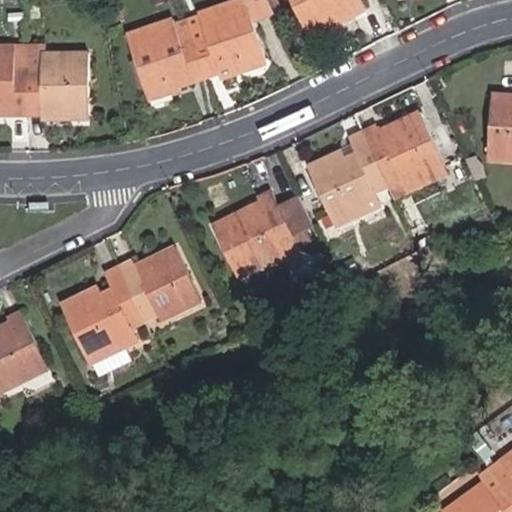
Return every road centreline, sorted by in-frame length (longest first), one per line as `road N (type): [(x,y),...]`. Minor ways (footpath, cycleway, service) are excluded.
road 1 (residential): [(128,169),(260,124),(511,10)]
road 2 (residential): [(0,262),(99,214),(128,169)]
road 3 (residential): [(0,178),(128,169)]
